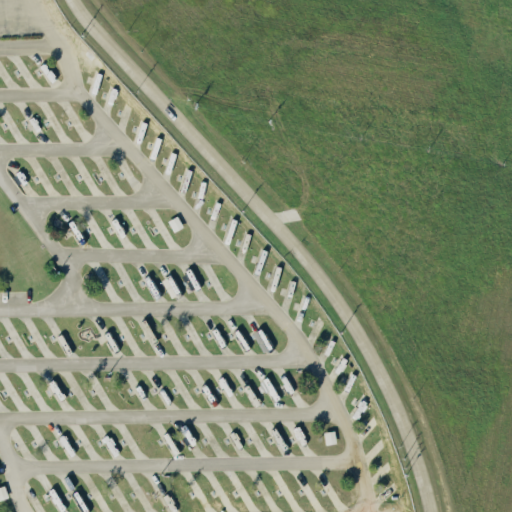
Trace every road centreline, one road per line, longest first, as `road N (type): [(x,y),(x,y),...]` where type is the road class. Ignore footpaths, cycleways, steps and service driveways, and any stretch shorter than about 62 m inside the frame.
road 1 (residential): [(432,511),(382,368),(330,287),(72,0)]
road 2 (residential): [(365,511),(363,457),(329,383),(253,263),(117,120),(28,0)]
road 3 (residential): [(22,462),(363,457)]
road 4 (residential): [(7,420),(341,410)]
road 5 (residential): [(0,357),(308,350)]
road 6 (residential): [(0,300),(273,295)]
road 7 (residential): [(76,299),(76,265),(0,148)]
road 8 (residential): [(70,254),(239,248)]
road 9 (residential): [(38,205),(182,188)]
road 10 (residential): [(1,150),(133,137)]
